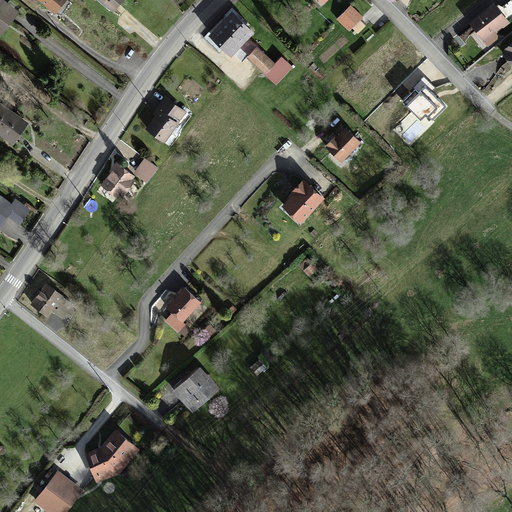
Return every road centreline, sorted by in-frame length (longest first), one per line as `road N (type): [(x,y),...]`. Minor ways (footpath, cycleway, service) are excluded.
road 1 (tertiary): [(3,300),(138,92),(213,0)]
road 2 (residential): [(3,300),(163,424)]
road 3 (residential): [(379,0),(478,100)]
